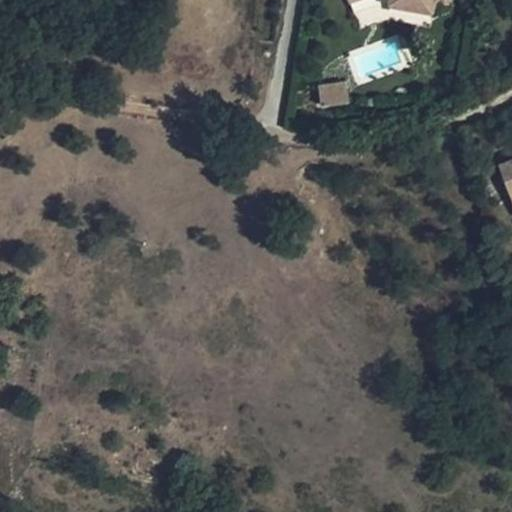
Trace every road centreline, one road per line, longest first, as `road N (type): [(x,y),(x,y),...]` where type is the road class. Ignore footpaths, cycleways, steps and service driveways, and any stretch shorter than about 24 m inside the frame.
road 1 (residential): [(273,119),(20,102),(0,158)]
road 2 (residential): [(511,104),(442,133),(352,142),(273,119)]
road 3 (residential): [(299,0),(273,119)]
